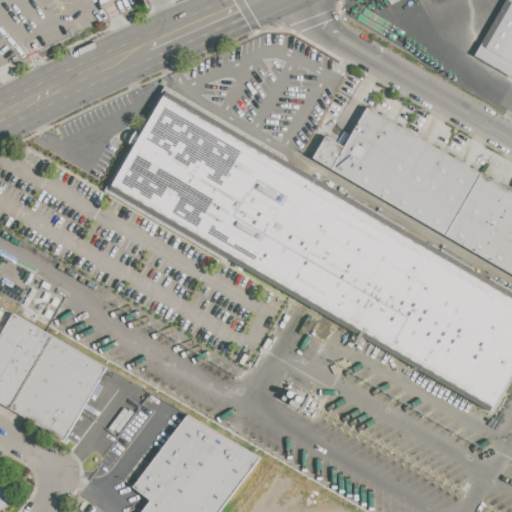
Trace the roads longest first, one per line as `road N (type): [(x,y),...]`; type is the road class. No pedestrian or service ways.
road 1 (residential): [(305,18),(511,139)]
road 2 (primary): [(0,113),(125,53)]
road 3 (residential): [(43,511),(61,466),(0,429)]
